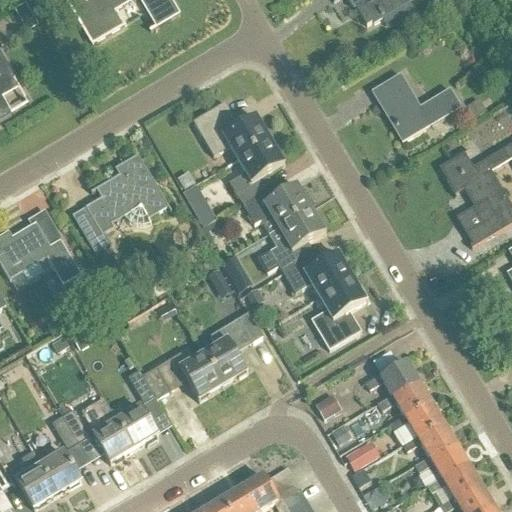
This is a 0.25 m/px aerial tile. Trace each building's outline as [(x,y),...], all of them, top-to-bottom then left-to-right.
[(154,33),(177,20),(165,0),(97,0),(84,8),(95,26),(136,2),(154,33)] [(343,0),(350,11),(352,9),(365,31),(372,28),(373,29),(380,25),(379,23),(417,0),(343,0)] [(19,22),(30,16),(25,8),(14,15),(19,22)] [(0,127),(12,121),(0,100),(0,93),(16,84),(0,57),(0,127)] [(400,150),(460,115),(448,95),(418,113),(399,80),(369,98),(400,150)] [(473,124),(486,116),(479,105),(467,113),(473,124)] [(229,155),(237,167),(269,148),(256,126),(239,136),(224,111),(192,130),(213,165),(229,155)] [(284,173),(269,148),(237,167),(245,181),(228,191),(240,212),(265,197),(259,188),(284,173)] [(470,255),(511,229),(511,213),(490,176),(509,165),(511,169),(511,148),(471,173),(462,159),(437,174),(452,199),(458,194),(470,213),(454,223),(470,250),(468,251),(470,255)] [(150,222),(166,213),(135,162),(120,171),(123,177),(93,195),(99,204),(83,214),(100,241),(112,234),(110,231),(125,222),(130,228),(136,232),(144,232),(151,229),(148,224),(150,222)] [(271,208),(265,197),(240,212),(254,233),(270,224),(278,236),(310,217),(296,194),(271,208)] [(325,242),(310,217),(278,236),(286,250),(269,260),(281,280),(306,265),(301,256),(325,242)] [(70,304),(88,293),(61,248),(50,255),(35,230),(12,244),(9,239),(0,244),(0,268),(12,288),(48,267),(70,304)] [(110,288),(124,280),(112,261),(99,269),(110,288)] [(313,277),(306,265),(281,280),(294,301),(311,291),(318,304),(351,285),(337,262),(313,277)] [(227,272),(231,279),(237,275),(233,268),(227,272)] [(238,300),(253,292),(244,277),(230,285),(238,300)] [(366,310),(351,285),(318,304),(327,318),(311,328),(329,358),(360,340),(349,320),(366,310)] [(253,314),(265,307),(257,295),(246,302),(253,314)] [(171,309),(157,317),(164,328),(177,320),(171,309)] [(236,361),(263,345),(249,320),(210,343),(217,354),(203,363),(222,396),(248,381),(236,361)] [(80,358),(106,342),(97,328),(71,343),(80,358)] [(52,350),(58,359),(69,353),(64,343),(52,350)] [(222,396),(203,363),(190,370),(184,359),(142,384),(155,406),(156,408),(187,390),(199,410),(222,396)] [(419,390),(408,371),(392,380),(390,377),(366,392),(370,398),(384,390),(392,404),(393,406),(419,390)] [(155,406),(142,384),(139,379),(128,385),(145,412),(155,406)] [(431,411),(419,390),(393,406),(392,404),(378,412),(383,419),(396,411),(404,424),(406,426),(431,411)] [(117,428),(112,419),(102,403),(87,411),(98,430),(91,435),(95,442),(116,429),(117,428)] [(324,427),(335,420),(327,405),(315,412),(324,427)] [(443,431),(431,411),(406,426),(404,424),(391,432),(395,439),(409,431),(417,445),(418,446),(443,431)] [(112,419),(117,428),(127,422),(121,413),(112,419)] [(117,428),(116,429),(134,458),(157,444),(140,415),(127,422),(117,428)] [(72,418),(61,424),(78,452),(88,446),(72,418)] [(78,452),(61,424),(51,430),(68,458),(78,452)] [(134,458),(116,429),(95,442),(93,443),(110,472),(134,458)] [(456,452),(443,431),(418,446),(417,445),(403,453),(407,460),(421,452),(429,465),(430,467),(456,452)] [(371,448),(346,463),(355,479),(381,464),(371,448)] [(468,472),(456,452),(430,467),(429,465),(415,473),(419,480),(433,472),(441,486),(442,488),(468,472)] [(44,460),(34,466),(57,504),(80,490),(63,461),(49,469),(44,460)] [(43,511),(57,504),(34,466),(11,480),(30,511),(43,511)] [(0,471),(0,494),(2,497),(12,491),(0,471)] [(481,493),(468,472),(442,488),(441,486),(428,494),(432,501),(445,493),(453,506),(455,509),(481,493)] [(272,499),(294,486),(287,475),(266,488),(272,499)] [(274,511),(284,511),(282,507),(278,509),(272,499),(266,488),(263,483),(242,495),(252,511),(273,511),(275,511),(274,511)] [(281,507),(300,496),(294,486),(272,499),(278,509),(281,507)] [(491,511),(481,493),(455,509),(453,506),(443,511),(491,511)] [(252,511),(242,495),(221,508),(223,511),(252,511)] [(300,496),(281,507),(282,507),(284,511),(293,511),(305,505),(300,496)] [(375,496),(370,506),(379,511),(380,511),(383,511),(388,503),(375,496)]
